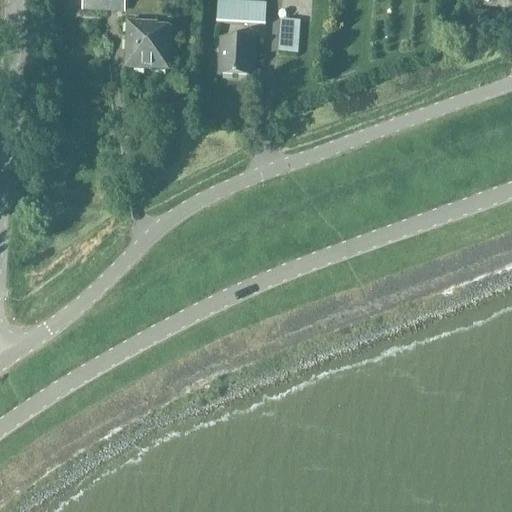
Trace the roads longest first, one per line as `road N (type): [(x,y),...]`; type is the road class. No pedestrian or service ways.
road 1 (tertiary): [(511,85),(204,200),(153,235),(64,319),(0,359)]
road 2 (tertiary): [(0,427),(172,321),(292,267),(511,189)]
road 3 (tertiary): [(0,205),(15,0)]
